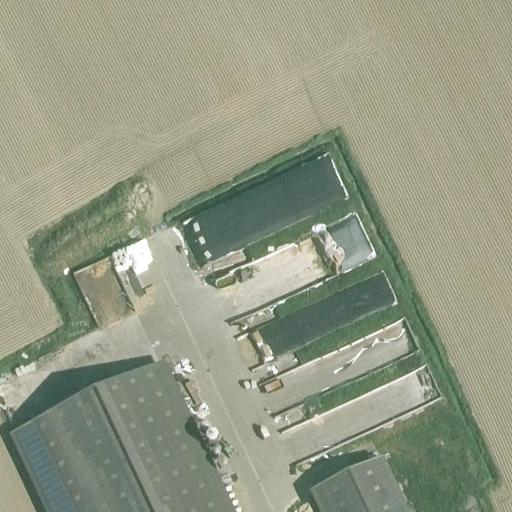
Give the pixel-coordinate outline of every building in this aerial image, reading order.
[(338,204),(350,199),(334,164),(318,164),(279,182),(284,182),(253,196),(257,204),(228,204),(199,217),(215,252),(231,251),(209,262),(209,265),(212,272),(235,261),(238,261),(251,255),(251,241),(254,241),(306,217),(311,217),(338,204)] [(97,299),(106,322),(138,310),(129,287),(97,299)] [(238,334),(283,319),(278,303),(232,318),(238,334)] [(277,406),(420,359),(409,327),(266,374),(277,406)] [(227,511),(160,368),(11,437),(46,511),(227,511)] [(341,435),(441,403),(430,369),(330,402),(341,435)] [(404,511),(382,463),(309,497),(316,511),(404,511)]
